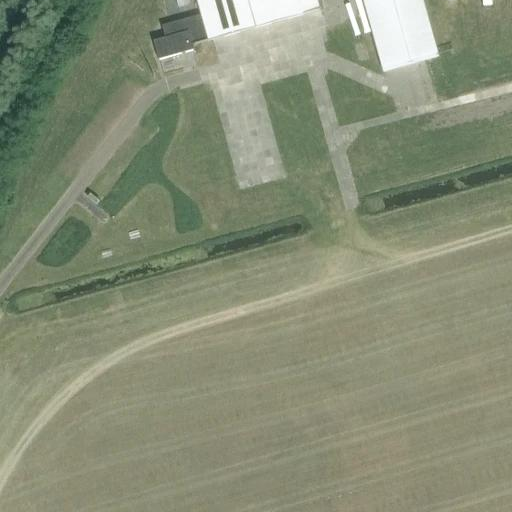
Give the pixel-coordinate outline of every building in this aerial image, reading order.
[(191,48),(318,13),(314,0),(195,0),(201,18),(161,29),(164,41),(152,44),(157,62),(182,55),(192,53),(191,48)] [(352,0),(364,38),(371,36),(359,0),(352,0)] [(426,61),(435,58),(419,0),(363,0),(383,73),(426,61)] [(438,0),(442,11),(452,9),(450,0),(438,0)] [(491,0),(490,7),(500,10),(503,0),(491,0)]
